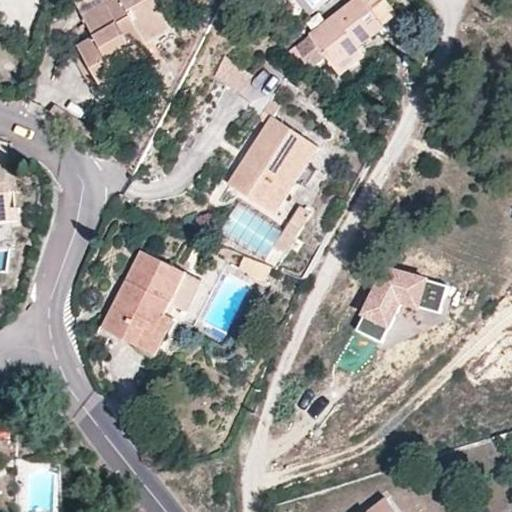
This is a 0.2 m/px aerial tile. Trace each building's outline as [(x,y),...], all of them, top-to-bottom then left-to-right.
[(115,61),(150,40),(153,44),(177,29),(159,0),(117,0),(88,18),(98,35),(82,46),(109,90),(127,81),(122,71),(115,61)] [(402,13),(391,0),(355,0),(311,34),(337,66),(363,47),(390,27),(388,24),(402,13)] [(177,29),(153,44),(156,50),(180,35),(177,29)] [(153,44),(150,40),(115,61),(122,71),(156,50),(153,44)] [(369,56),(363,47),(337,66),(343,74),(369,56)] [(257,76),(230,55),(220,76),(244,94),(257,76)] [(314,140),(277,116),(233,184),(261,202),(275,179),(286,185),(314,140)] [(324,147),(314,140),(286,185),(275,179),(261,202),(281,215),(324,147)] [(0,226),(13,225),(9,186),(0,186),(0,226)] [(278,250),(292,258),(316,217),(302,208),(278,250)] [(106,329),(141,345),(151,324),(162,328),(170,313),(175,304),(190,272),(146,250),(106,329)] [(448,285),(386,267),(356,329),(382,342),(401,301),(440,313),(448,285)] [(203,279),(190,272),(175,304),(188,310),(203,279)] [(180,318),(170,313),(162,328),(151,324),(141,345),(161,356),(180,318)] [(400,511),(390,497),(371,511),(400,511)]
